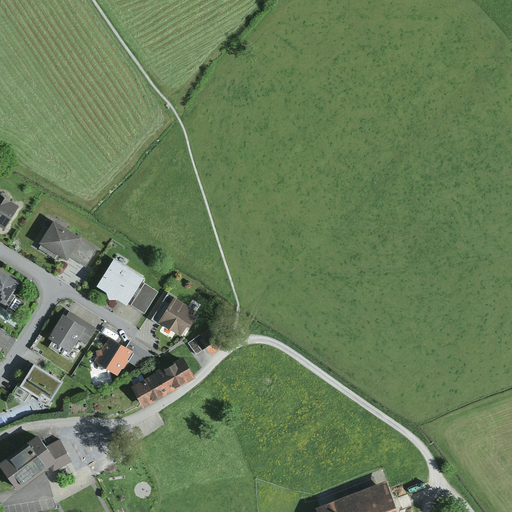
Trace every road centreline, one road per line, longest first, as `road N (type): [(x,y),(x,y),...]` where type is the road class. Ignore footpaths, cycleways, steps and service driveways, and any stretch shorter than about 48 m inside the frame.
road 1 (track): [(0,435),(48,422),(124,420),(192,382),(232,346),(259,339),(413,438),(465,511)]
road 2 (track): [(511,253),(275,283),(232,346)]
